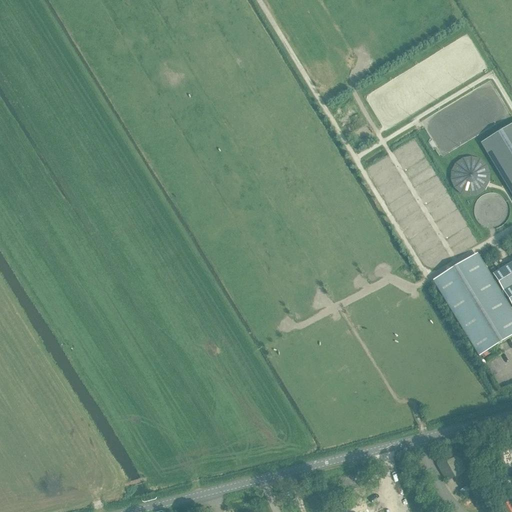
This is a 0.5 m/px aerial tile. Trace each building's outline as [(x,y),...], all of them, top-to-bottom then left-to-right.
[(511,124),(480,144),(511,197),(511,124)] [(451,172),(450,181),(454,189),(460,195),(469,198),(478,196),(485,191),(490,183),(490,182),(490,174),(486,165),(479,160),(472,157),(463,159),(455,164),(451,172)] [(511,317),(474,256),(432,281),(479,357),(511,336),(511,317)] [(511,263),(492,275),(511,306),(511,263)] [(467,472),(459,456),(437,465),(445,483),(467,472)] [(511,511),(511,505),(510,502),(502,507),(505,511),(511,511)]
